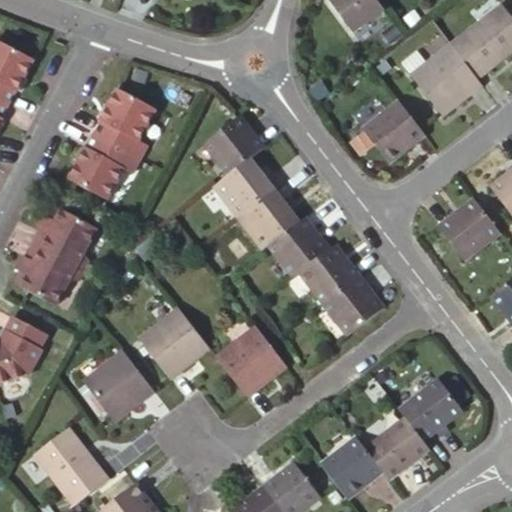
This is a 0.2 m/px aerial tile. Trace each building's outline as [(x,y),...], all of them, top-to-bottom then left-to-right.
[(328,0),(351,30),(381,8),(375,0),(328,0)] [(511,24),(500,9),(463,37),(449,48),(474,81),(511,52),(511,24)] [(390,24),(379,32),(387,43),(398,35),(390,24)] [(37,66),(0,45),(0,104),(11,111),(18,97),(20,98),(37,66)] [(474,81),(449,48),(427,65),(411,76),(411,77),(442,116),(480,88),(474,81)] [(402,64),(411,76),(427,65),(417,52),(402,64)] [(141,143),(158,111),(120,91),(102,123),(104,124),(96,137),(141,162),(149,147),(141,143)] [(11,111),(0,104),(0,133),(5,124),(4,124),(11,111)] [(423,138),(395,104),(360,131),(362,134),(373,148),(387,165),(423,138)] [(244,128),(238,119),(201,149),(222,180),(230,173),(248,159),(260,149),(244,128)] [(362,134),(352,143),(363,156),(373,148),(362,134)] [(141,162),(96,137),(88,150),(89,150),(70,183),(109,204),(125,172),(133,176),(141,162)] [(274,193),(248,159),(230,173),(222,180),(215,186),(211,189),(236,222),(274,193)] [(511,172),(491,188),(511,214),(511,172)] [(267,248),(298,225),(274,193),(236,222),(260,253),(267,248)] [(499,236),(473,202),(437,229),(462,262),(499,236)] [(84,263),(100,233),(59,212),(52,224),(50,223),(36,250),(87,276),(92,267),(84,263)] [(297,276),(328,252),(304,220),(298,225),(267,248),(292,279),(297,276)] [(328,252),(297,276),(322,308),(359,281),(354,275),(334,249),(328,252)] [(87,276),(36,250),(23,277),(25,278),(19,289),(60,310),(75,282),(83,286),(87,276)] [(511,277),(486,295),(511,329),(511,277)] [(359,281),(322,308),(344,337),(352,331),(381,309),(359,281)] [(169,379),(209,350),(186,318),(177,307),(138,337),(169,379)] [(0,340),(0,388),(24,380),(38,354),(36,353),(43,340),(10,322),(0,340)] [(276,356),(254,328),(215,358),(244,397),(286,369),(276,356)] [(135,370),(120,350),(80,381),(110,423),(114,420),(152,392),(135,370)] [(446,395),(436,383),(396,412),(404,423),(420,444),(460,414),(446,395)] [(426,454),(420,444),(404,423),(363,454),(379,476),(385,483),(426,454)] [(106,480),(67,428),(34,452),(73,505),(106,480)] [(345,501),(379,476),(363,454),(361,452),(353,440),(319,467),(333,486),(345,501)] [(278,511),(301,511),(316,500),(290,465),(273,478),(260,488),(278,511)] [(154,511),(132,482),(96,511),(154,511)] [(278,511),(260,488),(245,500),(229,511),(278,511)]
